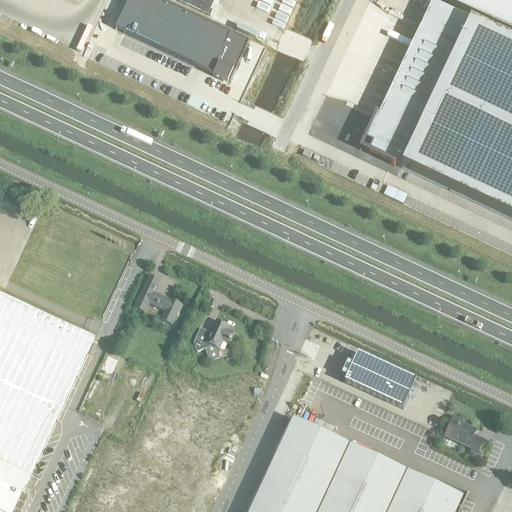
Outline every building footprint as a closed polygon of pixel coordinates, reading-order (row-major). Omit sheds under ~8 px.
[(230,84),(249,44),(155,0),(129,0),(115,30),(230,84)] [(177,0),(177,1),(210,17),(218,0),(177,0)] [(267,0),(264,8),(275,13),(280,0),(267,0)] [(283,0),(278,14),(290,18),(297,0),(283,0)] [(511,0),(452,0),(450,6),(511,34),(511,0)] [(375,121),(365,143),(371,145),(372,146),(372,147),(369,153),(376,157),(391,164),(391,165),(392,166),(393,164),(400,168),(511,220),(511,43),(442,10),(432,6),(423,26),(421,30),(379,118),(376,116),(374,119),(376,120),(375,121)] [(237,115),(235,121),(244,124),(246,118),(237,115)] [(385,194),(405,203),(409,195),(389,185),(385,194)] [(170,302),(160,297),(160,298),(159,299),(153,296),(160,282),(159,281),(158,282),(150,278),(151,277),(149,277),(135,308),(145,313),(149,304),(165,312),(162,321),(172,325),(181,306),(171,301),(170,302)] [(0,463),(30,477),(94,339),(0,294),(0,463)] [(229,328),(216,322),(211,334),(210,334),(206,332),(205,332),(201,330),(200,329),(194,344),(197,353),(206,350),(211,363),(219,360),(219,350),(223,342),(229,345),(234,335),(227,332),(229,328)] [(348,364),(342,377),(346,380),(344,384),(403,411),(416,382),(358,355),(353,366),(348,364)] [(107,356),(100,371),(111,376),(118,361),(107,356)] [(477,455),(483,442),(482,442),(478,440),(478,439),(473,437),(476,432),(460,425),(461,423),(453,419),(445,437),(472,450),(471,452),(477,455)] [(292,420),(249,511),(458,511),(464,500),(435,487),(331,439),(311,429),(292,420)] [(0,511),(13,511),(30,477),(0,463),(0,511)]
